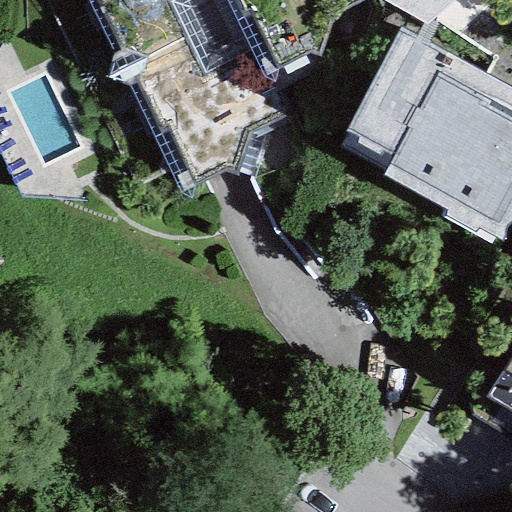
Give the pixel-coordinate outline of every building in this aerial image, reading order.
[(88,0),(184,196),(229,173),(246,135),(282,114),(266,79),(315,55),(332,21),(375,0),(88,0)] [(380,0),(425,26),(454,0),(380,0)] [(511,112),(511,90),(397,28),(343,128),(348,131),(340,146),(385,171),(382,177),(443,211),(440,217),(490,245),(495,237),(503,241),(511,223),(511,112)] [(511,359),(485,398),(511,416),(511,359)] [(511,511),(511,492),(452,504),(453,511),(511,511)]
